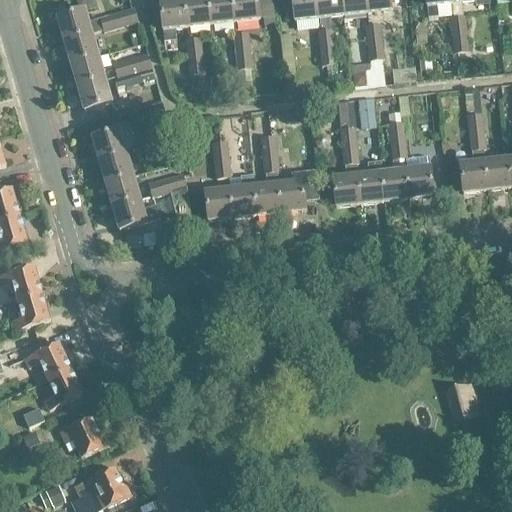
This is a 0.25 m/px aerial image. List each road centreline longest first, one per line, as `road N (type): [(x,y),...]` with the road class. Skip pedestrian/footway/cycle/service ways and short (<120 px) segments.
road 1 (residential): [(148,275),(511,241)]
road 2 (residential): [(148,275),(113,274),(81,249),(0,2)]
road 3 (residential): [(188,511),(105,328),(116,294),(148,275)]
